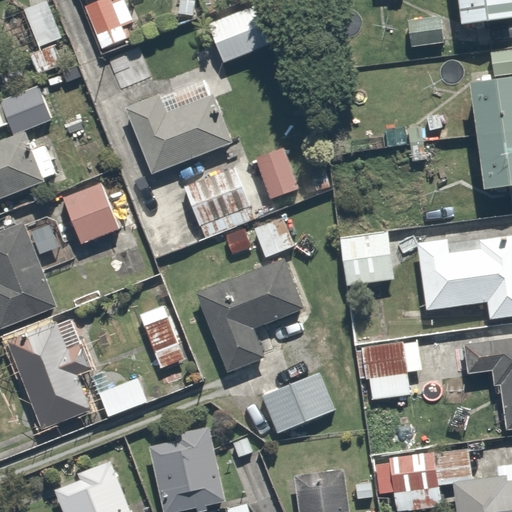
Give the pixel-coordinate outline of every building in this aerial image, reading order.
[(51,0),(46,0),(24,9),(40,48),(31,52),(41,78),(70,66),(60,41),(67,39),(51,0)] [(87,0),(107,50),(139,37),(124,0),(87,0)] [(209,0),(214,9),(230,0),(209,0)] [(511,0),(459,0),(463,24),(511,17),(511,0)] [(260,7),(214,24),(229,65),(275,48),(260,7)] [(439,15),(407,19),(411,46),(443,41),(439,15)] [(511,49),(490,53),(493,76),(511,73),(511,49)] [(511,77),(470,82),(484,189),(511,185),(511,77)] [(0,104),(0,130),(14,126),(20,139),(61,123),(47,87),(0,104)] [(163,99),(131,112),(155,175),(235,143),(218,99),(171,118),(163,99)] [(430,125),(412,124),(411,160),(435,161),(436,133),(446,133),(446,115),(430,114),(430,125)] [(31,140),(0,152),(0,205),(49,186),(31,140)] [(292,148),(263,158),(281,209),(310,199),(292,148)] [(241,167),(181,190),(203,245),(263,222),(241,167)] [(110,190),(70,203),(83,243),(123,230),(110,190)] [(290,216),(258,229),(270,256),(301,243),(290,216)] [(30,225),(0,237),(0,278),(2,284),(0,284),(0,322),(2,327),(62,302),(30,225)] [(393,232),(345,239),(352,287),(400,279),(393,232)] [(511,239),(424,248),(429,312),(491,306),(492,320),(511,318),(511,239)] [(295,262),(205,296),(234,373),(272,359),(260,330),(313,310),(295,262)] [(167,307),(145,317),(167,367),(189,357),(167,307)] [(70,327),(18,348),(53,432),(104,411),(70,327)] [(511,429),(511,338),(464,345),(468,374),(493,370),(494,384),(501,383),(507,430),(511,429)] [(418,339),(365,347),(373,402),(426,394),(418,339)] [(321,368),(260,395),(281,441),(342,414),(321,368)] [(146,378),(105,393),(113,417),(155,403),(146,378)] [(219,438),(159,449),(169,511),(191,511),(231,505),(219,438)] [(56,480),(61,492),(69,511),(138,511),(116,456),(56,480)] [(511,511),(511,465),(502,467),(503,476),(459,482),(463,511),(511,511)] [(354,511),(349,472),(300,479),(305,511),(354,511)]
